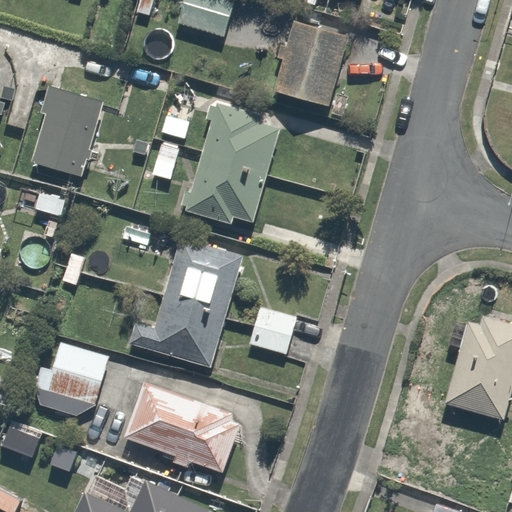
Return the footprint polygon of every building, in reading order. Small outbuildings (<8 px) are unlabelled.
[(186,0),(178,23),(225,39),(238,0),(186,0)] [(294,0),(294,1),(316,9),(318,0),(360,0),(361,0),(360,0),(294,0)] [(349,35),(296,20),(275,91),(329,106),(349,35)] [(47,86),(39,117),(44,118),(31,164),(82,177),(102,101),(47,86)] [(237,228),(239,217),(257,222),(282,131),(264,126),(267,115),(215,101),(184,213),(237,228)] [(166,111),(159,133),(186,142),(193,119),(166,111)] [(185,146),(163,138),(150,174),(171,182),(185,146)] [(40,187),(34,211),(65,220),(72,196),(40,187)] [(244,259),(185,241),(160,326),(137,320),(130,344),(212,368),(244,259)] [(299,313),(260,304),(250,345),(289,354),(299,313)] [(511,334),(477,326),(456,407),(511,421),(511,334)] [(111,358),(62,342),(55,372),(44,369),(38,388),(42,389),(37,404),(79,417),(84,401),(96,405),(111,358)] [(0,369),(0,395),(2,396),(11,373),(0,369)] [(147,381),(127,438),(223,471),(243,415),(147,381)] [(511,443),(507,442),(498,469),(511,473),(511,443)] [(77,448),(70,468),(110,482),(117,463),(77,448)] [(413,452),(402,478),(446,495),(456,469),(413,452)] [(194,511),(198,502),(146,479),(131,511),(194,511)] [(0,481),(0,510),(3,511),(12,511),(23,493),(0,481)]
